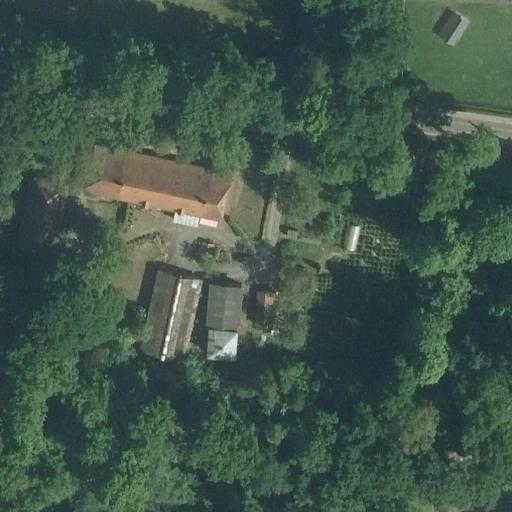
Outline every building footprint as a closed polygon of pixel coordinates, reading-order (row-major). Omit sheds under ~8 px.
[(445,37),(455,42),(467,18),(457,13),(445,37)] [(198,212),(208,167),(95,143),(85,188),(198,212)] [(208,167),(198,212),(221,217),(232,172),(208,167)] [(30,174),(17,244),(55,251),(68,181),(30,174)] [(158,268),(141,347),(184,356),(201,278),(158,268)] [(239,328),(243,283),(209,280),(206,326),(207,326),(205,353),(234,355),(236,328),(239,328)] [(288,328),(289,292),(257,290),(256,325),(270,326),(270,328),(288,328)]
